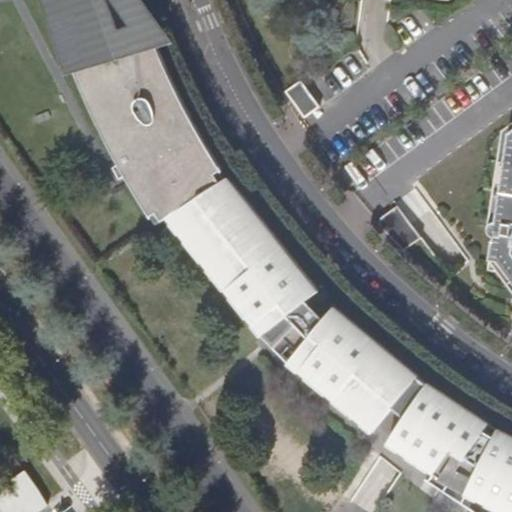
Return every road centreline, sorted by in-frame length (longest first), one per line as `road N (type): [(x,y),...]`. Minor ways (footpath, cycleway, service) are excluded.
road 1 (residential): [(196,0),(270,152),(330,229),(417,314),(511,378)]
road 2 (residential): [(0,301),(154,511)]
